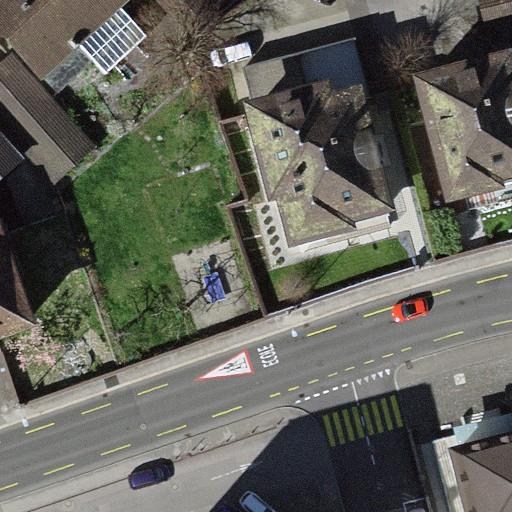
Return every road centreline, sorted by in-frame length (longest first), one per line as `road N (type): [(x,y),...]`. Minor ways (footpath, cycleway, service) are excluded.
road 1 (primary): [(338,343),(0,467)]
road 2 (primary): [(511,298),(338,343)]
road 3 (residential): [(382,511),(338,343)]
